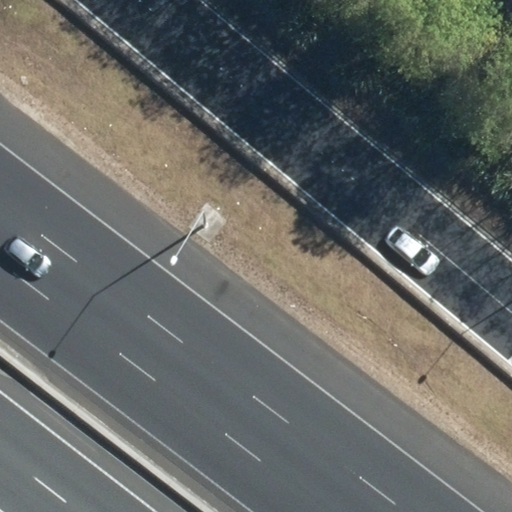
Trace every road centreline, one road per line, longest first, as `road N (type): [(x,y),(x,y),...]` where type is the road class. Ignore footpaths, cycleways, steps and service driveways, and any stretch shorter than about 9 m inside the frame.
road 1 (motorway): [(149,0),(511,303)]
road 2 (motorway): [(0,249),(342,511)]
